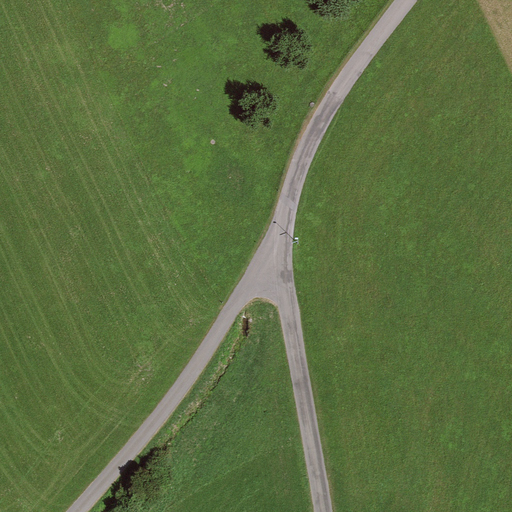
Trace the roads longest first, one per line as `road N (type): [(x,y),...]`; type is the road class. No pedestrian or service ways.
road 1 (residential): [(407,0),(323,118),(285,220),(283,264),(325,511)]
road 2 (track): [(283,264),(246,288),(122,468),(80,511)]
